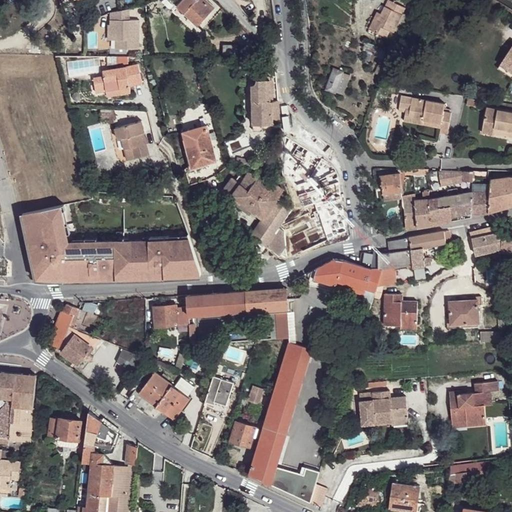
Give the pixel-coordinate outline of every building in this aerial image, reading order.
[(183,13),(195,0),(181,0),(176,6),(183,13)] [(197,26),(212,11),(205,4),(200,0),(195,0),(183,13),(197,26)] [(367,27),(385,36),(388,30),(392,32),(404,7),(389,0),(385,0),(379,12),(377,16),(373,14),(367,27)] [(147,12),(161,3),(159,1),(146,8),(147,12)] [(212,11),(214,7),(209,1),(205,4),(212,11)] [(131,8),(110,12),(112,24),(114,23),(114,26),(111,34),(120,37),(120,47),(143,46),(141,17),(131,17),(131,8)] [(246,34),(239,26),(235,30),(243,38),(246,34)] [(238,53),(238,44),(224,42),(224,52),(238,53)] [(511,46),(501,63),(511,70),(511,46)] [(106,65),(117,65),(117,56),(107,56),(106,65)] [(128,57),(117,56),(117,65),(128,63),(128,57)] [(104,76),(93,78),(96,93),(106,91),(119,89),(120,93),(130,92),(129,86),(129,82),(132,81),(133,85),(142,83),(137,64),(103,70),(104,76)] [(343,71),(334,67),(327,89),(336,92),(336,91),(343,71)] [(343,71),(336,91),(343,94),(350,74),(343,71)] [(253,101),(270,100),(270,92),(269,79),(252,80),(253,93),(253,101)] [(119,89),(106,91),(108,99),(131,95),(130,92),(120,93),(119,89)] [(447,128),(451,111),(443,109),(444,102),(411,97),(409,108),(405,107),(403,120),(422,123),(423,119),(440,122),(439,126),(447,128)] [(254,123),(274,123),(272,107),(273,101),(270,100),(253,101),(254,123)] [(511,110),(485,106),(480,132),(492,134),(492,132),(493,129),(511,132),(511,110)] [(116,113),(107,115),(108,122),(111,123),(115,122),(115,119),(118,118),(116,113)] [(142,118),(116,124),(118,136),(122,136),(127,157),(149,152),(142,118)] [(349,118),(345,121),(350,127),(354,123),(349,118)] [(196,166),(217,161),(208,127),(200,129),(200,127),(184,132),(188,149),(188,150),(191,149),(196,166)] [(307,173),(319,174),(321,158),(304,148),(303,160),(302,172),(307,173)] [(302,172),(303,160),(299,160),(295,160),(292,160),(292,161),(291,165),(291,167),(293,170),(296,171),(302,172)] [(463,171),(438,170),(440,184),(462,180),(462,179),(473,179),(473,175),(473,170),(465,170),(463,170),(463,171)] [(262,218),(263,218),(278,198),(283,191),(273,184),(249,171),(241,183),(233,195),(234,196),(259,215),(262,218)] [(401,172),(381,175),(383,192),(403,190),(401,172)] [(299,201),(316,202),(319,174),(307,173),(305,193),(301,192),(299,201)] [(511,205),(511,176),(491,179),(491,183),(490,191),(489,213),(511,205)] [(225,189),(233,195),(241,183),(232,178),(225,189)] [(490,191),(491,183),(473,182),(473,184),(473,190),(490,191)] [(403,190),(383,192),(385,199),(403,197),(403,195),(403,190)] [(452,220),(472,216),(473,190),(467,191),(459,192),(449,194),(439,196),(439,197),(439,205),(449,204),(452,220)] [(489,213),(490,191),(473,190),(472,216),(489,213)] [(424,198),(416,199),(419,226),(432,224),(430,198),(430,191),(423,192),(424,198)] [(406,229),(419,226),(416,199),(415,193),(403,195),(403,197),(403,204),(404,208),(406,229)] [(255,220),(259,215),(234,196),(230,201),(255,220)] [(430,198),(432,224),(452,220),(449,204),(439,205),(439,197),(430,198)] [(290,211),(292,209),(278,198),(263,218),(262,218),(256,226),(254,229),(250,235),(265,246),(278,228),(282,223),(286,217),(288,214),(290,211)] [(201,269),(192,240),(190,234),(177,236),(177,238),(170,239),(170,235),(152,237),(152,241),(145,241),(131,243),(131,246),(126,246),(126,241),(125,234),(117,234),(118,241),(99,244),(87,245),(79,246),(79,248),(70,249),(68,239),(69,239),(67,230),(63,211),(61,211),(59,205),(23,213),(34,261),(38,260),(39,265),(35,266),(35,268),(41,268),(43,279),(65,279),(65,273),(74,273),(74,280),(83,280),(97,279),(97,276),(102,276),(102,279),(105,279),(105,274),(112,274),(112,279),(126,278),(126,273),(135,273),(135,278),(150,277),(150,274),(157,274),(158,277),(167,276),(167,273),(172,272),(172,276),(175,276),(175,270),(188,269),(188,270),(198,269),(198,274),(201,274),(201,269)] [(286,226),(290,220),(286,217),(282,223),(286,226)] [(332,245),(341,241),(339,227),(329,229),(332,245)] [(278,256),(286,260),(284,229),(278,228),(265,246),(278,256)] [(444,230),(410,236),(411,247),(421,245),(421,247),(446,243),(444,230)] [(444,230),(446,243),(454,241),(450,230),(444,230)] [(511,231),(501,232),(500,251),(511,252),(511,231)] [(500,251),(501,232),(472,237),(473,241),(473,254),(500,251)] [(250,235),(247,239),(247,240),(247,242),(248,243),(259,251),(260,251),(262,250),(265,246),(250,235)] [(411,247),(410,236),(389,240),(389,244),(387,248),(387,252),(411,247)] [(421,245),(411,247),(413,263),(413,264),(413,266),(423,265),(426,265),(426,261),(429,260),(429,256),(422,257),(421,247),(421,245)] [(413,263),(411,247),(387,252),(379,252),(378,267),(382,267),(381,268),(380,271),(377,284),(383,283),(386,283),(392,282),(395,282),(394,265),(413,263)] [(332,259),(303,275),(336,284),(334,291),(363,299),(366,288),(375,291),(377,284),(380,271),(381,268),(382,267),(378,267),(372,268),(343,259),(336,258),(332,259)] [(375,291),(373,297),(378,298),(383,283),(377,284),(375,291)] [(188,306),(189,314),(276,308),(288,307),(288,297),(287,288),(187,295),(188,306)] [(375,291),(366,288),(363,299),(371,302),(373,297),(375,291)] [(383,293),(383,324),(400,324),(401,321),(417,321),(417,300),(402,299),(402,293),(383,293)] [(478,299),(450,301),(450,319),(451,324),(478,323),(480,323),(478,299)] [(64,311),(63,313),(73,316),(70,323),(69,326),(74,328),(91,335),(94,328),(82,323),(87,311),(68,304),(64,311)] [(156,326),(178,324),(177,307),(177,304),(154,305),(156,326)] [(188,306),(177,307),(178,324),(183,324),(189,324),(189,314),(188,306)] [(289,338),(290,338),(288,307),(276,308),(277,317),(271,317),(272,339),(289,338)] [(97,316),(87,312),(83,322),(93,326),(97,316)] [(73,316),(63,313),(61,320),(70,323),(73,316)] [(69,326),(70,323),(61,320),(51,344),(59,347),(61,348),(68,330),(69,326)] [(100,339),(69,327),(68,330),(61,348),(59,347),(57,349),(79,365),(82,359),(84,361),(100,339)] [(501,330),(479,330),(479,340),(501,340),(501,330)] [(313,349),(288,342),(250,473),(273,484),(275,477),(282,479),(281,481),(300,487),(314,492),(317,483),(321,471),(306,466),(304,473),(278,466),(313,349)] [(122,373),(129,377),(137,367),(144,356),(128,350),(124,356),(131,360),(122,373)] [(163,410),(175,419),(190,397),(188,396),(195,387),(181,377),(175,386),(155,371),(148,368),(153,360),(144,356),(137,367),(144,372),(136,383),(139,385),(136,388),(129,398),(129,399),(137,404),(137,405),(151,416),(153,417),(156,417),(159,415),(163,410)] [(37,375),(0,372),(0,396),(13,398),(13,402),(7,401),(7,409),(13,410),(11,426),(11,427),(9,445),(32,446),(37,375)] [(206,401),(215,404),(216,401),(226,404),(230,393),(234,382),(214,375),(206,401)] [(448,392),(450,422),(464,421),(464,426),(484,425),(484,406),(491,405),(490,392),(498,392),(497,382),(474,384),(475,393),(460,394),(460,391),(448,392)] [(264,389),(253,385),(248,399),(259,403),(264,389)] [(361,421),(373,420),(390,419),(389,414),(402,414),(402,417),(405,417),(404,395),(388,395),(388,389),(371,390),(359,391),(361,421)] [(214,406),(213,409),(226,413),(233,394),(230,393),(226,404),(216,401),(215,404),(206,401),(204,406),(205,406),(206,404),(208,405),(214,406)] [(82,461),(92,462),(93,452),(92,452),(95,443),(101,419),(89,410),(83,451),(82,461)] [(390,422),(406,421),(405,417),(402,417),(402,414),(389,414),(390,419),(390,422)] [(73,439),(79,439),(81,419),(60,416),(60,417),(58,435),(58,437),(64,438),(64,442),(72,443),(73,439)] [(49,434),(58,435),(60,417),(51,417),(49,434)] [(101,419),(117,431),(119,429),(104,418),(101,419)] [(117,431),(101,419),(95,443),(107,447),(111,448),(113,447),(116,436),(118,432),(117,431)] [(232,440),(251,446),(253,437),(256,427),(237,421),(236,426),(231,425),(228,435),(233,436),(232,440)] [(7,445),(9,445),(11,427),(4,426),(4,436),(0,435),(0,442),(7,443),(7,445)] [(107,447),(105,453),(111,452),(114,451),(119,437),(116,436),(113,447),(111,448),(107,447)] [(107,447),(95,443),(92,452),(93,452),(104,453),(105,453),(107,447)] [(135,463),(137,463),(138,446),(129,443),(126,463),(135,463)] [(0,488),(10,489),(11,479),(19,480),(21,462),(13,461),(1,459),(3,450),(0,449),(0,488)] [(14,451),(3,450),(1,459),(13,461),(14,451)] [(83,511),(99,511),(101,492),(104,463),(103,463),(104,453),(93,452),(92,462),(89,506),(85,506),(83,511)] [(114,461),(105,453),(104,453),(103,463),(104,463),(114,464),(114,461)] [(489,462),(449,467),(447,482),(491,476),(489,462)] [(101,492),(111,493),(114,464),(104,463),(101,492)] [(127,497),(132,498),(135,463),(126,463),(126,465),(129,466),(127,496),(127,497)] [(111,493),(127,496),(129,466),(126,465),(114,464),(111,493)] [(364,485),(380,487),(382,473),(366,474),(364,485)] [(282,479),(275,477),(273,484),(279,487),(281,481),(282,479)] [(396,482),(393,481),(390,506),(417,510),(418,505),(418,502),(420,485),(417,485),(418,479),(412,478),(412,480),(411,484),(396,482)] [(300,487),(281,481),(279,487),(298,495),(300,487)] [(327,486),(317,483),(314,492),(313,497),(311,502),(321,506),(327,486)] [(380,487),(364,485),(361,502),(377,504),(379,497),(384,498),(385,488),(380,487)] [(11,497),(26,499),(26,488),(12,487),(11,497)] [(313,497),(314,492),(300,487),(298,495),(311,502),(313,497)] [(99,511),(131,511),(133,498),(132,498),(127,497),(127,496),(111,493),(101,492),(99,511)]
